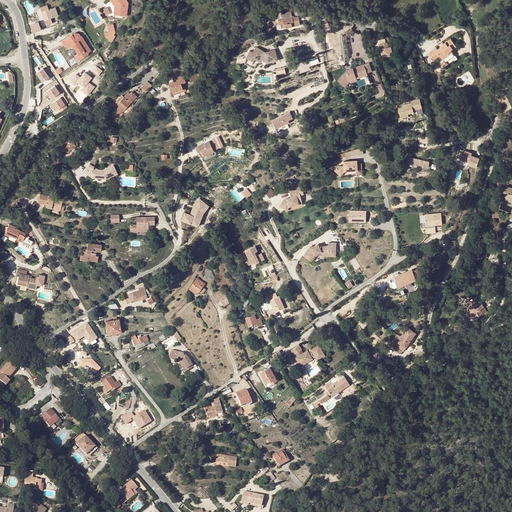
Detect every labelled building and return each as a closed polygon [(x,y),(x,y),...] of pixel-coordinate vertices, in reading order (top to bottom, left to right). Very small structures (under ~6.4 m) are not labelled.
[(110,0),(115,5),(114,15),(126,15),(127,15),(127,1),(125,0),(110,0)] [(40,7),(41,11),(44,20),(45,21),(46,25),(52,22),(51,18),(58,15),(55,7),(48,9),(47,5),(40,7)] [(70,24),(77,22),(75,16),(74,17),(73,14),(68,16),(69,19),(68,19),(70,24)] [(286,18),(278,19),(279,25),(282,25),(283,28),(293,26),(292,17),(290,18),(290,17),(286,18)] [(38,24),(30,27),(33,32),(40,30),(38,24)] [(114,25),(109,25),(109,32),(106,36),(111,40),(115,35),(113,34),(114,32),(114,25)] [(72,33),(62,39),(65,43),(68,41),(70,45),(74,46),(78,52),(75,54),(78,59),(88,53),(88,52),(91,50),(82,35),(81,35),(79,36),(78,35),(76,34),(74,35),(73,33),(72,33)] [(442,48),(441,47),(438,50),(437,47),(429,53),(434,60),(439,56),(442,59),(452,52),(451,50),(456,46),(451,39),(443,44),(444,46),(442,48)] [(387,41),(380,43),(383,58),(393,55),(391,46),(389,47),(387,41)] [(256,46),(255,47),(261,57),(262,59),(267,62),(276,59),(277,58),(274,48),(265,51),(256,46)] [(261,57),(255,47),(252,53),(257,56),(255,59),(260,61),(262,59),(261,57)] [(452,52),(442,59),(444,61),(442,63),(443,65),(445,64),(447,65),(457,58),(453,53),(452,52)] [(345,71),(338,80),(344,84),(350,78),(350,77),(356,75),(367,71),(364,62),(350,67),(350,69),(347,70),(345,71)] [(43,82),(50,77),(44,67),(36,73),(43,82)] [(76,73),(70,82),(88,96),(96,87),(89,82),(93,77),(85,71),(81,77),(76,73)] [(181,83),(183,82),(185,82),(182,74),(176,76),(177,80),(173,81),(169,83),(173,92),(182,89),(181,83)] [(150,86),(145,82),(139,89),(144,93),(150,86)] [(186,90),(183,82),(181,83),(182,89),(173,92),(174,95),(186,90)] [(51,99),(61,93),(56,85),(46,91),(51,99)] [(122,94),(113,103),(115,105),(116,105),(123,110),(130,102),(134,97),(130,93),(126,98),(122,94)] [(62,97),(51,103),(57,114),(68,108),(62,97)] [(421,108),(419,99),(410,101),(411,103),(402,106),(402,108),(398,109),(400,118),(408,116),(407,114),(413,112),(413,110),(421,108)] [(292,118),(289,111),(271,119),(275,128),(286,123),(288,122),(287,120),(292,118)] [(286,123),(275,128),(277,132),(288,127),(286,123)] [(63,154),(62,156),(64,160),(73,153),(71,149),(76,146),(73,141),(70,137),(57,145),(63,154)] [(208,141),(196,146),(198,151),(200,150),(202,156),(212,151),(208,141)] [(473,153),(463,150),(461,159),(469,162),(469,164),(478,167),(481,158),(472,155),(473,153)] [(419,166),(420,161),(420,160),(410,158),(409,165),(419,167),(419,166)] [(349,163),(349,162),(343,162),(343,166),(337,167),(333,171),(339,177),(344,172),(354,171),(356,171),(356,165),(355,161),(351,162),(352,163),(349,163)] [(118,173),(114,164),(102,169),(99,169),(89,163),(84,172),(93,177),(96,177),(98,174),(102,175),(103,178),(107,178),(118,173)] [(507,197),(511,199),(511,187),(506,186),(503,196),(507,197)] [(247,188),(243,192),(247,198),(252,194),(247,188)] [(266,193),(271,198),(276,193),(271,188),(266,193)] [(299,202),(302,201),(300,195),(303,194),(301,189),(290,192),(292,196),(287,197),(288,200),(286,200),(285,198),(283,199),(279,206),(287,211),(289,206),(293,205),(299,204),(299,202)] [(63,199),(49,195),(46,206),(61,210),(63,199)] [(181,221),(191,226),(193,223),(196,225),(201,216),(208,209),(201,202),(195,208),(190,216),(185,213),(181,221)] [(191,226),(196,229),(202,217),(210,211),(208,209),(201,216),(196,225),(193,223),(191,226)] [(349,210),(349,222),(367,222),(367,210),(349,210)] [(441,214),(425,215),(426,226),(442,225),(441,214)] [(140,217),(136,217),(136,224),(129,224),(129,230),(147,230),(147,224),(154,224),(154,217),(142,217),(140,217)] [(15,226),(9,223),(5,234),(10,236),(10,235),(17,238),(16,239),(30,246),(32,241),(28,239),(29,237),(25,235),(26,233),(20,230),(14,227),(15,226)] [(94,250),(96,251),(100,251),(101,245),(88,242),(87,249),(84,248),(82,254),(80,254),(79,259),(87,261),(87,260),(97,261),(98,256),(95,255),(96,253),(93,252),(94,250)] [(318,244),(312,246),(311,248),(309,246),(303,255),(307,258),(307,257),(311,259),(314,255),(321,251),(322,254),(328,254),(328,251),(335,252),(335,243),(328,242),(328,246),(318,245),(318,244)] [(245,250),(252,264),(254,263),(255,265),(264,260),(261,253),(258,255),(256,256),(255,253),(257,252),(257,251),(255,245),(245,250)] [(478,245),(476,255),(483,256),(484,251),(487,251),(488,246),(478,245)] [(214,253),(207,260),(209,262),(216,255),(214,253)] [(422,279),(417,267),(395,277),(400,288),(422,279)] [(215,277),(210,269),(206,269),(205,278),(210,278),(214,279),(215,277)] [(28,272),(19,270),(18,274),(20,275),(19,282),(23,284),(22,286),(28,287),(28,289),(37,291),(38,287),(44,288),(46,278),(41,276),(40,281),(30,279),(31,277),(28,276),(28,272)] [(197,277),(189,289),(197,295),(199,292),(203,287),(205,283),(197,277)] [(139,296),(141,295),(141,294),(145,293),(143,287),(128,292),(129,297),(131,302),(139,299),(139,296)] [(271,313),(280,309),(279,307),(284,305),(279,295),(278,296),(276,292),(270,295),(271,299),(270,300),(273,307),(269,309),(271,313)] [(226,295),(220,299),(224,306),(230,302),(226,295)] [(484,313),(482,309),(485,307),(481,302),(479,303),(474,306),(480,316),(484,313)] [(254,315),(246,317),(249,326),(257,323),(258,326),(262,325),(260,318),(256,319),(254,315)] [(113,320),(106,321),(108,334),(121,332),(119,319),(117,319),(116,317),(113,317),(113,320)] [(77,340),(87,333),(90,331),(86,325),(73,334),(77,340)] [(398,334),(392,342),(397,345),(398,343),(400,345),(399,347),(404,350),(416,333),(408,327),(401,336),(398,334)] [(90,331),(87,333),(92,339),(96,336),(91,330),(90,331)] [(176,331),(172,334),(177,341),(181,338),(176,331)] [(136,346),(143,343),(148,340),(146,335),(141,337),(140,335),(136,338),(135,336),(131,336),(136,346)] [(302,349),(299,344),(291,349),(292,352),(293,353),(295,352),(297,356),(295,357),(298,362),(303,359),(305,363),(312,359),(311,357),(314,355),(317,359),(324,355),(318,344),(308,351),(307,349),(300,354),(298,351),(302,349)] [(172,349),(169,357),(170,360),(174,361),(177,360),(179,359),(183,366),(182,367),(185,372),(194,367),(193,365),(188,357),(187,358),(186,355),(172,349)] [(14,354),(11,358),(19,365),(22,361),(14,354)] [(288,366),(294,362),(290,356),(284,361),(288,366)] [(11,358),(0,371),(8,378),(19,365),(11,358)] [(79,360),(79,369),(93,369),(93,374),(99,374),(99,359),(79,360)] [(270,367),(261,372),(267,383),(271,381),(272,383),(278,380),(270,367)] [(8,378),(0,371),(0,378),(7,384),(10,380),(8,378)] [(105,394),(111,390),(113,388),(114,390),(121,385),(118,380),(115,383),(110,376),(101,382),(105,387),(102,389),(105,394)] [(340,391),(346,387),(345,386),(349,383),(344,376),(339,380),(340,381),(338,382),(337,381),(333,384),(331,381),(325,385),(331,394),(337,390),(337,391),(340,390),(340,391)] [(241,405),(246,403),(246,402),(251,399),(246,389),(236,393),(241,405)] [(322,403),(330,398),(328,395),(320,400),(322,403)] [(215,406),(205,409),(208,419),(213,417),(212,415),(217,414),(217,412),(222,410),(218,398),(214,400),(215,401),(213,402),(215,406)] [(60,419),(56,414),(54,415),(52,413),(53,411),(51,408),(41,417),(50,427),(60,419)] [(35,409),(25,418),(28,421),(32,417),(33,418),(39,412),(35,409)] [(126,425),(132,421),(131,419),(133,418),(140,429),(152,421),(144,410),(134,417),(132,413),(121,417),(126,425)] [(87,455),(96,446),(83,433),(74,441),(87,455)] [(87,455),(88,457),(98,448),(96,446),(87,455)] [(283,449),(281,450),(287,460),(282,463),(281,461),(277,463),(279,466),(290,460),(283,449)] [(287,460),(281,450),(272,455),(277,463),(281,461),(282,463),(287,460)] [(228,461),(228,463),(227,465),(236,466),(237,456),(216,454),(217,453),(211,453),(210,458),(220,459),(219,462),(224,462),(224,461),(228,461)] [(271,481),(275,478),(270,471),(266,474),(271,481)] [(27,473),(25,483),(31,484),(30,489),(40,491),(41,483),(42,480),(37,479),(37,478),(33,478),(33,474),(27,473)] [(123,494),(120,497),(125,503),(135,495),(133,492),(138,487),(132,480),(126,485),(127,486),(121,491),(123,494)] [(264,496),(244,491),(241,503),(250,506),(251,503),(262,505),(264,496)] [(234,502),(228,507),(231,511),(237,505),(234,502)] [(0,511),(13,511),(15,504),(8,503),(7,508),(0,506),(0,511)] [(33,511),(45,511),(47,509),(41,505),(40,507),(34,503),(29,509),(33,511)]
